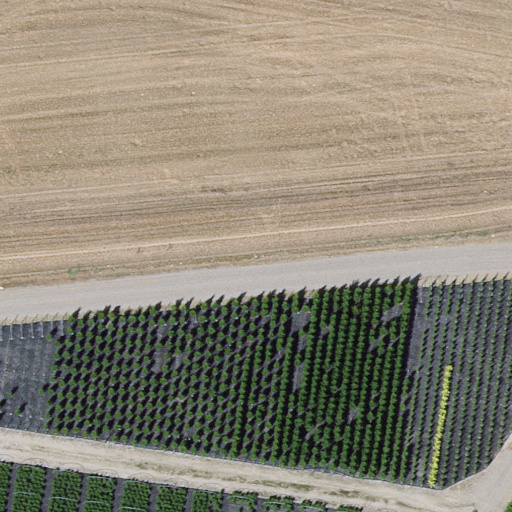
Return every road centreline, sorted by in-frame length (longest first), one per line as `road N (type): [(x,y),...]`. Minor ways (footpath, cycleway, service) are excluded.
road 1 (track): [(0,303),(511,254)]
road 2 (track): [(449,511),(0,442)]
